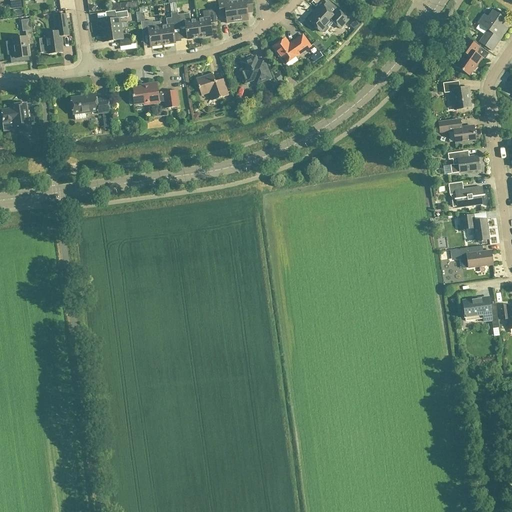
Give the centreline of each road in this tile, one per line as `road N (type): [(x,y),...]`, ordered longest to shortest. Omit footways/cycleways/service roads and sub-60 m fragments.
road 1 (tertiary): [(0,201),(195,174),(286,151),(382,79),(430,13)]
road 2 (residential): [(511,48),(485,87),(511,263)]
road 3 (unclassified): [(88,69),(178,56),(264,22)]
